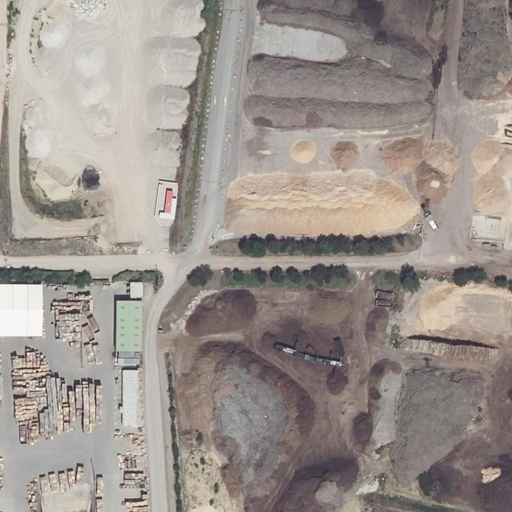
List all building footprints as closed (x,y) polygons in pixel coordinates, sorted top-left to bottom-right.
[(156,211),(169,213),(173,190),(160,188),(156,211)] [(142,298),(141,281),(129,282),(130,298),(142,298)] [(89,291),(99,291),(99,282),(90,282),(89,291)] [(0,336),(40,336),(41,285),(0,284),(0,336)] [(141,353),(141,302),(115,302),(114,352),(141,353)] [(121,426),(137,426),(138,370),(121,369),(121,426)] [(389,454),(387,464),(399,468),(402,458),(389,454)] [(496,511),(498,501),(493,500),(490,511),(496,511)]
